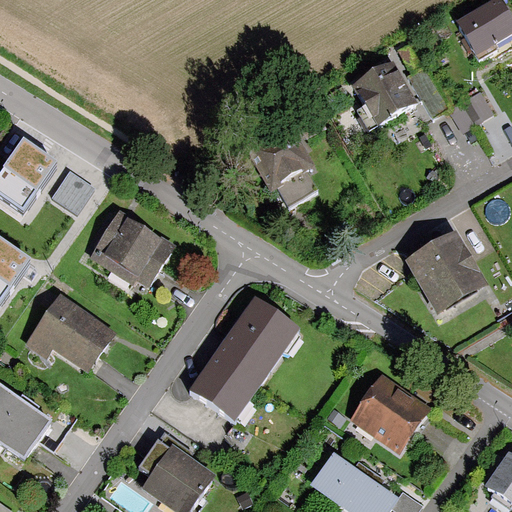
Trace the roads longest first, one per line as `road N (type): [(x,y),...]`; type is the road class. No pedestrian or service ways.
road 1 (residential): [(249,251),(64,511)]
road 2 (residential): [(249,251),(0,91)]
road 3 (residential): [(511,171),(338,277),(324,296)]
road 4 (residential): [(511,416),(324,296)]
road 5 (unknown): [(497,407),(426,511)]
